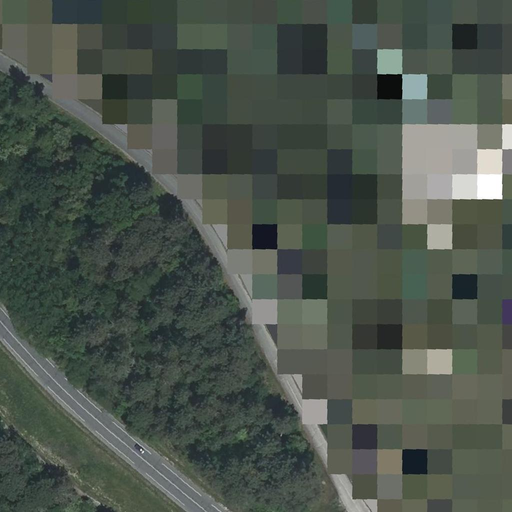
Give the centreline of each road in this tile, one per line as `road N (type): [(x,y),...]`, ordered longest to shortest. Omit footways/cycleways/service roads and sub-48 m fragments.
road 1 (primary): [(208,511),(67,388),(0,316)]
road 2 (track): [(110,511),(0,393)]
